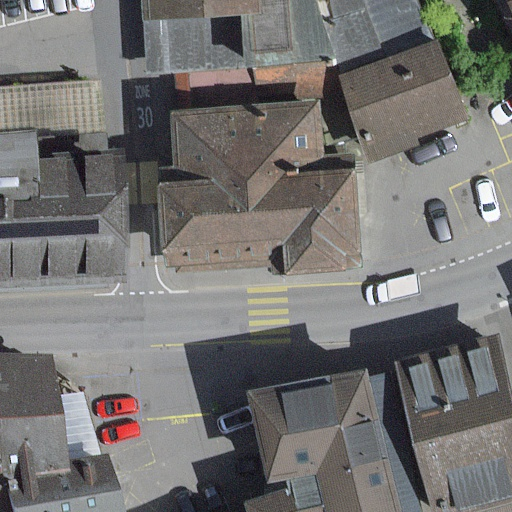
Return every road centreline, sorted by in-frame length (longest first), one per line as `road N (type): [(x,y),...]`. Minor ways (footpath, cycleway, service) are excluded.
road 1 (secondary): [(503,279),(455,296),(351,311),(147,320)]
road 2 (residential): [(147,320),(120,0)]
road 3 (secondary): [(147,320),(0,327)]
